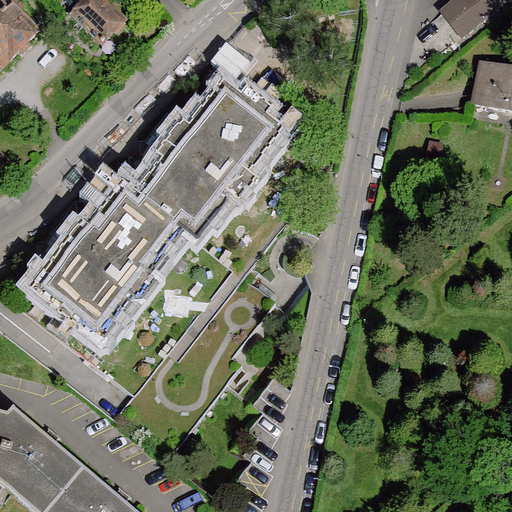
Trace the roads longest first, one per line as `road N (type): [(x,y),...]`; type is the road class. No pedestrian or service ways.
road 1 (residential): [(395,0),(287,511)]
road 2 (residential): [(225,0),(19,209),(0,219)]
